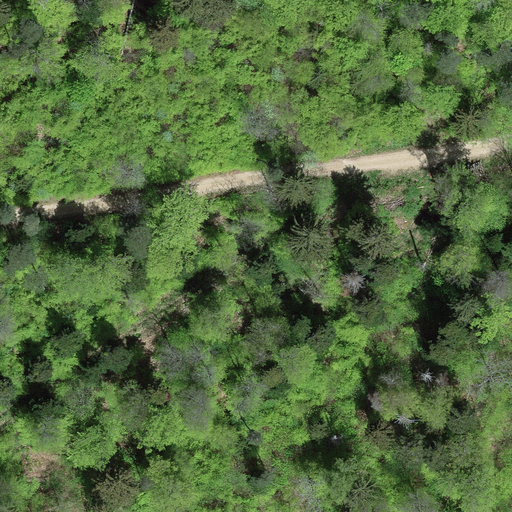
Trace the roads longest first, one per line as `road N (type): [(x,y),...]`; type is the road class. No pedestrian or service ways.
road 1 (track): [(0,420),(132,320),(289,228),(511,64)]
road 2 (track): [(511,139),(428,158),(297,166),(0,216)]
road 3 (track): [(0,109),(146,0)]
